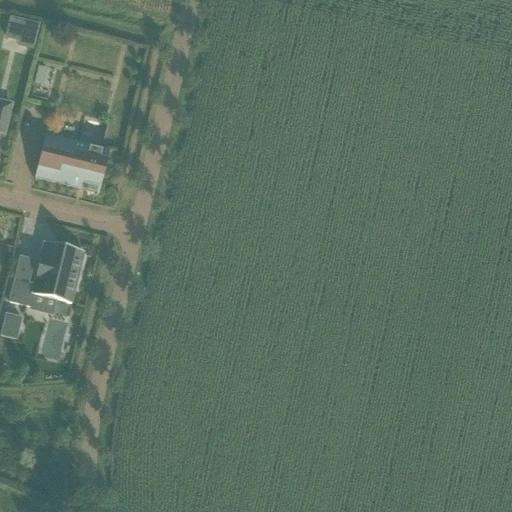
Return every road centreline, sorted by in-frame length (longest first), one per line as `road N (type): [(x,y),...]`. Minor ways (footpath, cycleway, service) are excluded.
road 1 (residential): [(90,511),(99,396),(139,230)]
road 2 (residential): [(139,230),(194,0)]
road 3 (residential): [(139,230),(0,196)]
